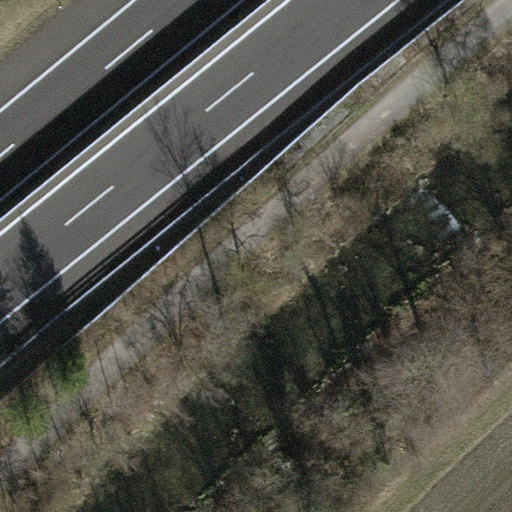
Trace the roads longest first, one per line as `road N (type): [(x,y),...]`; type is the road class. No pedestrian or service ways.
road 1 (track): [(0,473),(511,8)]
road 2 (motorway): [(0,282),(349,0)]
road 3 (motorway): [(189,0),(0,156)]
